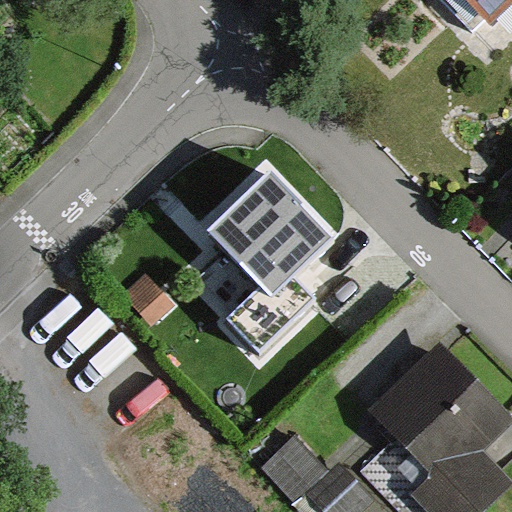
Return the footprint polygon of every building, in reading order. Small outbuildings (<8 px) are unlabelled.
[(511,0),(473,0),(509,39),(511,36),(511,0)] [(342,245),(282,182),(221,242),(272,294),(251,314),(291,354),(335,312),(305,281),(342,245)] [(176,309),(146,281),(129,299),(159,327),(176,309)] [(511,423),(511,403),(441,341),(385,404),(447,459),(418,491),(441,511),(488,511),(511,486),(511,479),(484,455),(511,423)] [(365,511),(371,507),(339,473),(316,494),(331,511),(365,511)]
